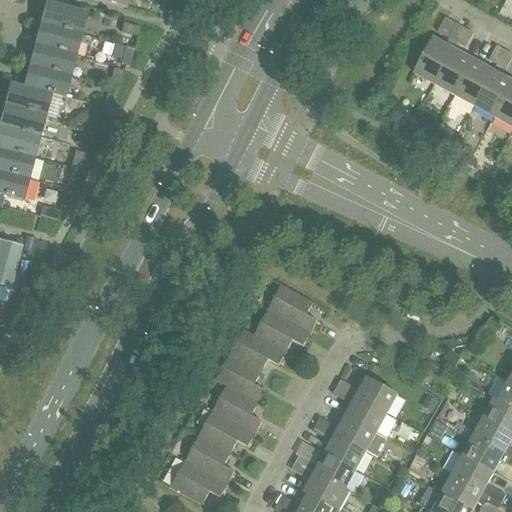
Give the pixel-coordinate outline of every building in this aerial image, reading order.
[(125,10),(128,0),(92,0),(92,1),(125,10)] [(43,11),(40,24),(39,25),(81,36),(87,14),(39,1),(37,9),(43,11)] [(76,57),(81,36),(39,25),(40,24),(34,22),(31,30),(38,32),(34,45),(34,46),(76,57)] [(140,28),(123,24),(120,33),(138,38),(140,28)] [(449,39),(457,44),(465,30),(457,25),(449,39)] [(474,34),(465,30),(457,44),(466,49),(474,34)] [(434,86),(454,51),(434,40),(414,75),(434,86)] [(32,53),(29,66),(28,67),(70,78),(76,57),(34,46),(34,45),(28,43),(26,51),(32,53)] [(497,66),(505,51),(497,47),(489,61),(497,66)] [(130,67),(134,50),(125,48),(120,65),(130,67)] [(474,62),(454,51),(434,86),(455,97),(474,62)] [(511,55),(505,51),(497,66),(506,71),(511,59),(511,55)] [(494,73),(474,62),(455,97),(475,108),(494,73)] [(22,88),(51,96),(65,100),(70,78),(28,67),(29,66),(22,64),(20,72),(26,73),(22,88)] [(118,91),(123,72),(113,70),(109,88),(118,91)] [(511,88),(511,82),(494,73),(475,108),(495,119),(511,88)] [(51,96),(22,88),(3,83),(1,92),(7,93),(3,106),(3,107),(45,118),(51,96)] [(109,88),(104,105),(114,107),(118,91),(109,88)] [(511,88),(495,119),(511,128),(511,88)] [(3,107),(3,106),(0,104),(0,113),(1,114),(0,118),(0,128),(40,139),(45,118),(3,107)] [(95,132),(100,114),(91,112),(86,129),(95,132)] [(0,151),(34,160),(40,139),(0,128),(0,151)] [(95,132),(86,129),(81,146),(91,149),(95,132)] [(0,173),(29,181),(34,160),(0,151),(0,173)] [(80,172),(85,155),(75,152),(71,169),(71,170),(80,172)] [(81,172),(80,172),(71,170),(67,187),(76,189),(81,172)] [(0,196),(23,203),(29,181),(0,173),(0,196)] [(42,208),(39,217),(57,222),(60,212),(42,208)] [(0,243),(0,288),(10,291),(23,243),(15,241),(13,247),(0,243)] [(282,287),(268,312),(310,335),(317,323),(307,317),(314,304),(282,287)] [(303,348),(310,335),(268,312),(254,337),(286,355),(293,342),(303,348)] [(243,331),(229,356),(261,374),(268,361),(279,367),(286,355),(254,337),(243,331)] [(261,374),(229,356),(215,382),(258,405),(265,392),(254,387),(261,374)] [(337,388),(387,416),(397,396),(366,379),(359,392),(340,382),(337,388)] [(226,388),(212,413),(255,436),(262,424),(251,418),(258,405),(215,382),(226,388)] [(511,386),(508,384),(498,402),(498,403),(511,410),(511,386)] [(345,418),(376,435),(387,416),(337,388),(333,395),(352,406),(345,418)] [(493,400),(483,419),(511,435),(511,410),(498,403),(498,402),(493,400)] [(248,449),(255,436),(212,413),(198,438),(230,456),(237,443),(248,449)] [(316,426),(366,454),(376,435),(345,418),(339,429),(320,419),(316,426)] [(511,435),(483,419),(472,438),(511,460),(511,451),(507,449),(511,440),(511,435)] [(437,422),(429,436),(441,442),(449,428),(437,422)] [(324,455),(356,473),(366,454),(316,426),(312,433),(331,443),(324,455)] [(198,438),(184,463),(227,487),(234,474),(223,468),(230,456),(198,438)] [(511,460),(472,438),(462,457),(493,475),(499,463),(511,469),(511,460)] [(345,492),(346,491),(356,473),(324,455),(317,468),(298,457),(295,464),(345,492)] [(462,457),(451,476),(501,504),(505,496),(487,486),(493,475),(462,457)] [(170,489),(202,507),(209,494),(220,500),(227,487),(184,463),(170,489)] [(308,496),(337,511),(339,511),(350,493),(346,491),(345,492),(295,464),(291,472),(309,482),(303,495),(307,497),(308,496)] [(497,511),(501,504),(451,476),(441,495),(471,511),(472,511),(479,501),(497,511)] [(471,511),(441,495),(431,511),(471,511)] [(337,511),(308,496),(307,497),(301,508),(282,498),(278,505),(291,511),(337,511)]
